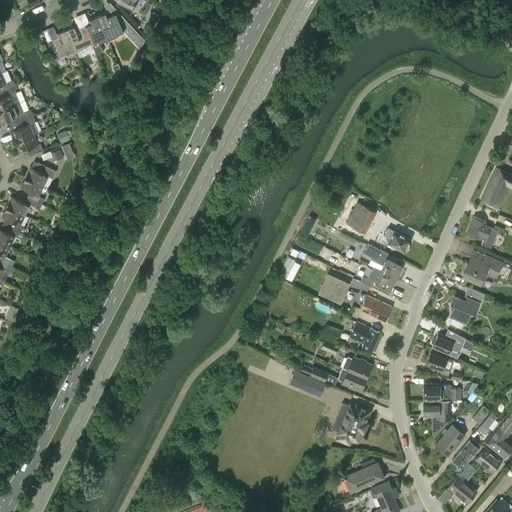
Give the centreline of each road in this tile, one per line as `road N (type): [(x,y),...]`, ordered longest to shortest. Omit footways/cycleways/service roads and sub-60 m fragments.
road 1 (secondary): [(268,0),(2,511)]
road 2 (secondary): [(36,511),(297,1)]
road 3 (residential): [(435,511),(403,430),(396,363),(430,269),(511,94)]
